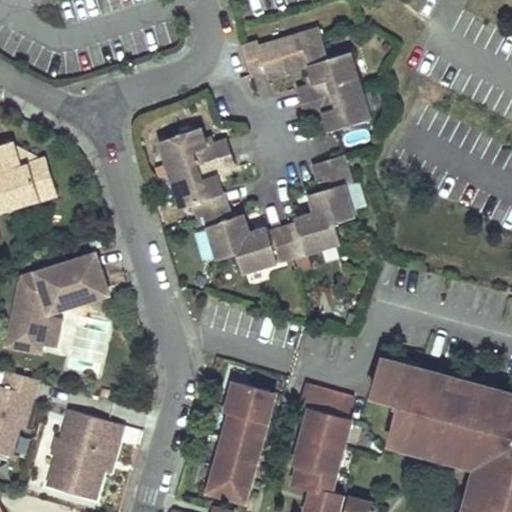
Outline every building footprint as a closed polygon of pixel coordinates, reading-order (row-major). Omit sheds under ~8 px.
[(257,42),(243,46),(252,75),(253,79),(266,75),(268,81),(308,68),(311,75),(313,84),(306,86),(296,89),(305,118),(315,115),(322,113),(324,120),(327,130),(371,116),(350,48),(329,54),(321,29),(259,49),(257,42)] [(303,78),(306,86),(313,84),(311,75),(303,78)] [(317,122),(324,120),(322,113),(315,115),(317,122)] [(204,134),(201,126),(161,138),(182,206),(208,198),(212,212),(218,210),(230,250),(247,245),(253,267),(335,243),(328,220),(347,215),(337,183),(350,179),(343,156),(312,165),(316,180),(323,178),(326,189),(307,195),(313,214),(293,220),(294,225),(267,233),(266,229),(248,234),(242,216),(230,219),(219,180),(217,173),(224,171),(233,168),(224,137),(214,140),(206,143),(204,134)] [(211,132),(204,134),(206,143),(214,140),(211,132)] [(0,210),(1,214),(60,196),(48,159),(23,166),(15,142),(0,146),(0,210)] [(226,178),(224,171),(217,173),(219,180),(226,178)] [(97,252),(91,253),(96,270),(102,268),(97,252)] [(91,253),(22,275),(8,345),(42,351),(49,313),(110,294),(102,268),(96,270),(91,253)] [(511,511),(511,399),(509,405),(498,403),(502,390),(470,382),(466,394),(442,387),(445,375),(418,368),(417,374),(382,364),(373,396),(396,402),(394,409),(399,410),(391,440),(425,449),(424,455),(452,463),(455,451),(466,454),(466,456),(491,463),(484,489),(471,486),(463,511),(511,511)] [(20,426),(30,394),(34,395),(39,379),(8,370),(3,385),(0,384),(0,451),(12,455),(20,426)] [(267,407),(271,393),(235,383),(227,412),(231,413),(209,493),(246,503),(272,408),(267,407)] [(358,398),(309,384),(303,406),(352,420),(358,398)] [(272,408),(276,394),(271,393),(267,407),(272,408)] [(25,428),(34,395),(30,394),(20,426),(25,428)] [(110,420),(71,409),(62,438),(57,436),(52,453),(57,455),(48,485),(96,499),(105,470),(108,459),(104,458),(105,454),(109,455),(115,457),(120,440),(105,436),(110,420)] [(332,493),(352,421),(310,410),(306,424),(317,427),(310,454),(299,451),(295,465),(299,466),(294,485),(313,490),(306,511),(369,511),(372,504),(332,493)] [(124,424),(110,420),(105,436),(120,440),(124,424)] [(310,454),(317,427),(306,424),(299,451),(310,454)] [(491,463),(466,456),(466,454),(455,451),(452,463),(475,469),(471,486),(484,489),(491,463)] [(115,457),(109,455),(105,454),(104,458),(108,459),(105,470),(110,472),(115,457)]
